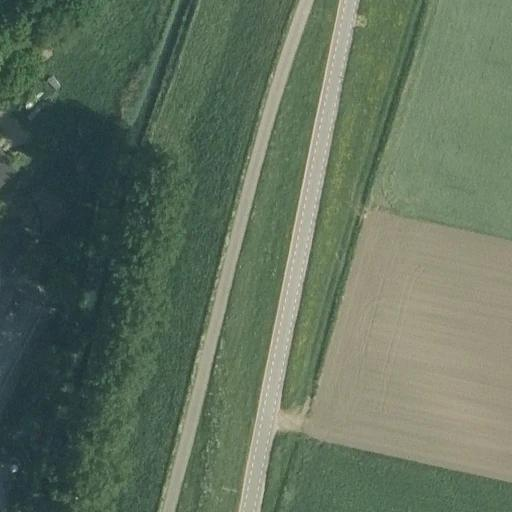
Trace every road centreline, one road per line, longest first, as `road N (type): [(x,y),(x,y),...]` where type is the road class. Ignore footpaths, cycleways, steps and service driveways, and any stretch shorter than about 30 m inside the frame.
road 1 (unclassified): [(164,511),(253,170),(307,0)]
road 2 (tertiary): [(251,511),(349,0)]
